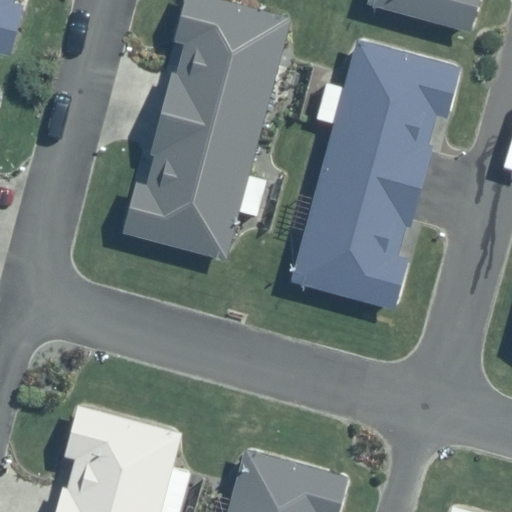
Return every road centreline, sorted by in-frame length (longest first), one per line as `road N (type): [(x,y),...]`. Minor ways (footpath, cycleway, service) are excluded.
road 1 (residential): [(28,302),(419,412)]
road 2 (residential): [(511,71),(419,412)]
road 3 (residential): [(105,0),(28,302)]
